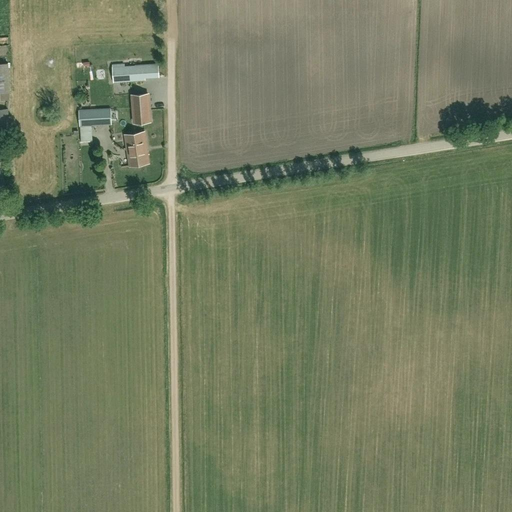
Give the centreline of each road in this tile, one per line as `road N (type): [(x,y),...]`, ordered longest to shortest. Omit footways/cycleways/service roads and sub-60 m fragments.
road 1 (unclassified): [(171,189),(511,134)]
road 2 (track): [(175,511),(171,189)]
road 3 (unclassified): [(0,216),(171,189)]
road 4 (unclassified): [(171,189),(170,40)]
